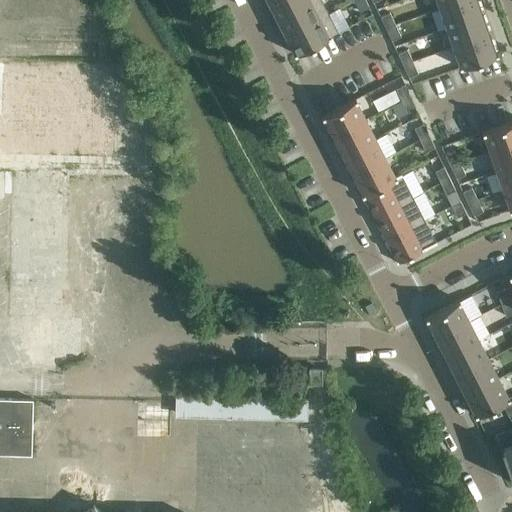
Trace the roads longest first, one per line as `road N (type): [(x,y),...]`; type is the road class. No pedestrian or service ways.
road 1 (residential): [(388,293),(239,0)]
road 2 (residential): [(498,511),(388,293)]
road 3 (residential): [(388,293),(511,235)]
